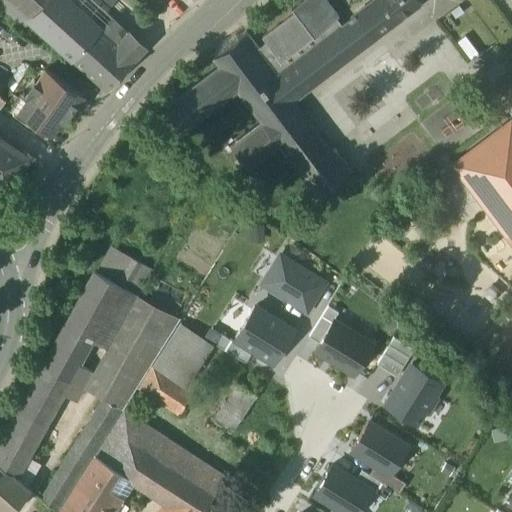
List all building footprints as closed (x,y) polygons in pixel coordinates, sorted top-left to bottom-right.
[(0,0),(0,10),(21,30),(31,20),(29,19),(47,0),(0,0)] [(47,0),(29,19),(31,20),(85,70),(112,41),(68,0),(47,0)] [(94,0),(68,0),(112,41),(116,44),(127,30),(107,11),(94,0)] [(94,0),(107,11),(116,0),(94,0)] [(296,0),(293,3),(295,5),(293,6),(295,9),(262,35),(265,39),(257,46),(276,72),(340,23),(335,16),(338,14),(327,0),(296,0)] [(396,21),(381,0),(370,0),(362,6),(381,32),(396,21)] [(419,0),(381,0),(396,21),(421,2),(419,0)] [(276,72),(273,74),(292,99),(381,32),(362,6),(340,23),(276,72)] [(145,47),(127,30),(116,44),(133,59),(145,47)] [(292,99),(273,74),(276,72),(257,46),(245,30),(213,55),(219,64),(164,106),(181,129),(237,87),(261,120),(230,144),(247,167),(279,143),(317,194),(350,170),(332,147),(329,149),(292,99)] [(112,41),(85,70),(106,89),(133,59),(116,44),(112,41)] [(28,93),(18,108),(50,131),(56,122),(60,125),(67,115),(63,112),(65,110),(72,108),(82,94),(45,69),(36,82),(34,80),(26,91),(28,93)] [(511,123),(510,121),(453,164),(507,236),(511,242),(511,123)] [(0,138),(0,188),(5,192),(29,157),(0,138)] [(127,253),(112,279),(131,290),(146,264),(127,253)] [(307,308),(324,281),(280,254),(263,281),(307,308)] [(95,270),(65,324),(91,338),(106,347),(136,293),(131,290),(112,279),(95,270)] [(92,371),(83,386),(121,407),(178,317),(136,293),(106,347),(92,371)] [(255,305),(235,335),(274,360),(293,330),(255,305)] [(180,319),(158,354),(186,373),(208,338),(197,330),(180,319)] [(315,347),(355,372),(373,345),(334,319),(315,347)] [(65,324),(51,348),(77,363),(91,338),(65,324)] [(394,337),(377,363),(397,376),(413,350),(394,337)] [(251,360),(257,350),(241,340),(235,349),(251,360)] [(77,363),(51,348),(43,363),(70,378),(63,391),(76,399),(83,386),(92,371),(77,363)] [(186,373),(158,354),(137,386),(176,411),(197,380),(186,373)] [(43,363),(18,407),(45,422),(63,391),(70,378),(43,363)] [(412,363),(386,404),(415,422),(424,409),(427,411),(436,396),(432,394),(440,381),(412,363)] [(212,416),(230,429),(254,394),(236,382),(212,416)] [(118,409),(102,399),(69,451),(85,461),(118,409)] [(18,407),(0,440),(0,461),(15,475),(45,422),(18,407)] [(168,438),(122,409),(84,470),(117,492),(127,476),(166,502),(181,511),(200,511),(214,490),(195,478),(172,463),(158,454),(168,438)] [(350,448),(390,473),(407,446),(366,421),(350,448)] [(182,448),(168,438),(158,454),(172,463),(182,448)] [(205,463),(182,448),(172,463),(195,478),(205,463)] [(85,461),(69,451),(59,467),(74,477),(85,461)] [(15,475),(0,461),(0,511),(1,511),(10,511),(31,489),(15,475)] [(224,475),(205,463),(195,478),(214,490),(224,475)] [(356,511),(371,489),(331,464),(314,491),(347,511),(356,511)] [(74,477),(59,467),(40,497),(56,507),(74,477)] [(103,511),(117,492),(84,470),(56,511),(103,511)] [(181,511),(166,502),(156,511),(181,511)]
